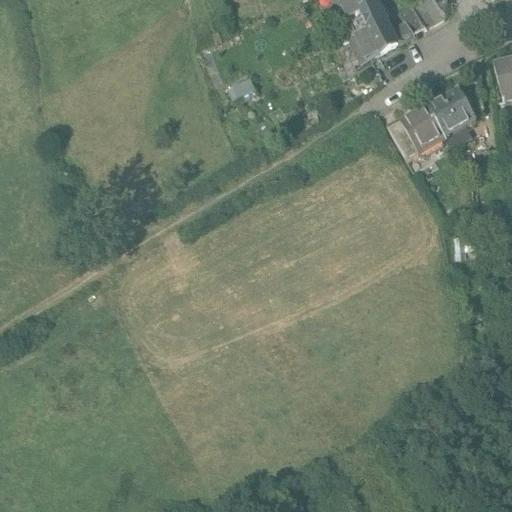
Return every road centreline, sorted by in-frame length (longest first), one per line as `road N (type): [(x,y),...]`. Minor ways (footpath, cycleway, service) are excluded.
road 1 (track): [(369,114),(0,333)]
road 2 (residential): [(369,114),(475,41)]
